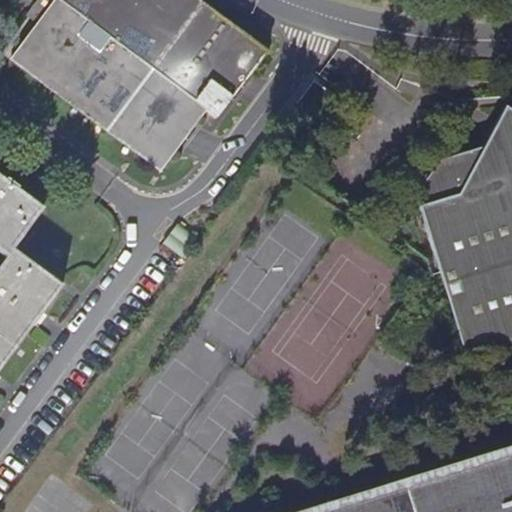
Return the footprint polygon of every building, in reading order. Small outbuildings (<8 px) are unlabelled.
[(198,0),(37,0),(27,15),(38,23),(11,60),(161,172),(206,111),(217,118),(268,51),(198,0)] [(336,97),(330,93),(314,81),(293,108),(295,109),(315,124),(336,97)] [(511,109),(506,106),(485,147),(440,160),(417,194),(440,270),(470,361),(511,348),(511,109)] [(0,246),(10,254),(0,266),(0,361),(58,284),(14,251),(45,210),(0,176),(0,246)] [(511,511),(511,452),(320,511),(511,511)]
